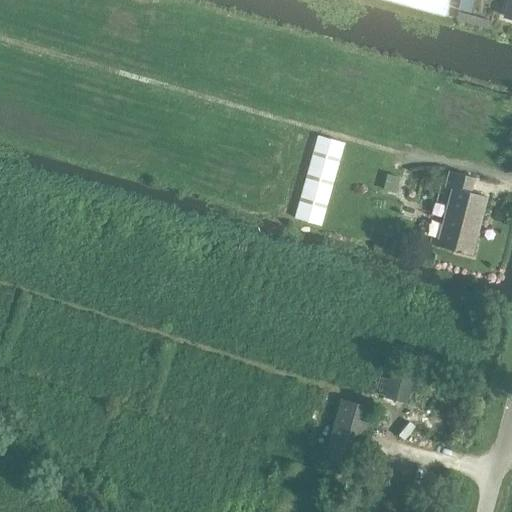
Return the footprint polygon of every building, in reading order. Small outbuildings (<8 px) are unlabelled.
[(379,0),(444,18),(449,0),(379,0)] [(461,0),(458,10),(471,13),(474,0),(461,0)] [(458,12),(455,20),(487,29),(489,21),(458,12)] [(317,137),(294,219),(322,227),(345,145),(317,137)] [(487,197),(471,193),(474,178),(449,172),(445,188),(452,190),(439,240),(432,239),(431,245),(472,256),(487,197)] [(387,174),(383,191),(396,194),(400,177),(387,174)] [(394,367),(386,398),(408,404),(417,373),(394,367)] [(324,461),(355,470),(373,409),(342,400),(324,461)]
